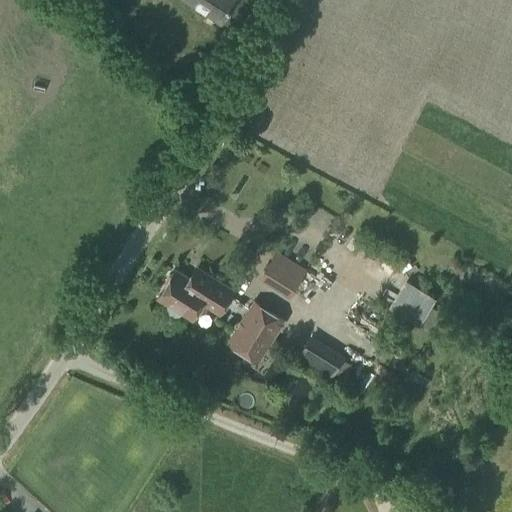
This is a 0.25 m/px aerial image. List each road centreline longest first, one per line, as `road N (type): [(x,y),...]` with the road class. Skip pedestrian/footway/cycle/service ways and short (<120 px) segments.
road 1 (unclassified): [(0,452),(300,0)]
road 2 (unknown): [(70,351),(335,464),(381,492)]
